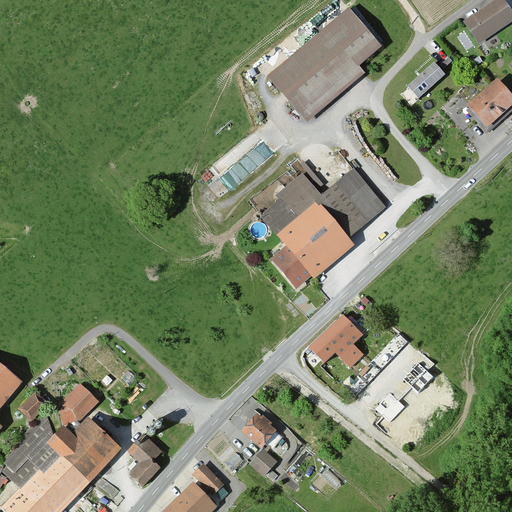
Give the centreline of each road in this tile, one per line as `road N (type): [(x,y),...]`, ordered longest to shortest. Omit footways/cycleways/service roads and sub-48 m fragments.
road 1 (tertiary): [(511,143),(248,389),(138,511)]
road 2 (track): [(465,511),(283,357)]
